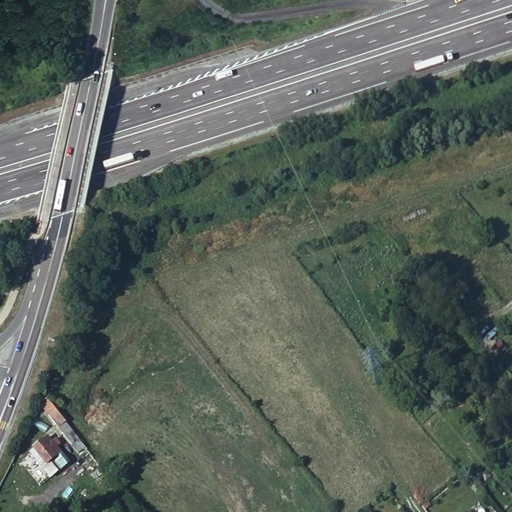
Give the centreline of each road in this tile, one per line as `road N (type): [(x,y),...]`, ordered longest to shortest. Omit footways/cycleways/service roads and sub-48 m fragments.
road 1 (motorway): [(0,190),(511,27)]
road 2 (motorway): [(486,0),(0,155)]
road 3 (primary): [(0,435),(70,209),(111,0)]
road 4 (primary): [(100,0),(48,255)]
road 5 (primary): [(48,255),(6,389)]
